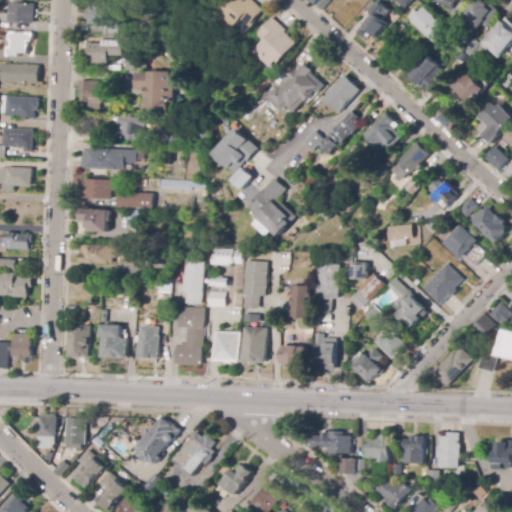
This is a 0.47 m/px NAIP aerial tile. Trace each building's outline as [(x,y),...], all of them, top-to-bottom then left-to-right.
[(35,24),(8,24),(8,4),(14,4),(14,0),(23,0),(23,4),(35,4),(35,24)] [(232,31),(213,14),(225,0),(252,0),(264,10),(250,26),(242,20),(232,31)] [(323,11),(309,0),(330,0),(332,1),(323,11)] [(406,11),(394,1),(394,0),(411,0),(414,2),(406,11)] [(459,0),(450,11),(441,4),(445,0),(459,0)] [(482,35),(472,26),(474,23),(464,15),(477,0),(485,0),(499,12),(493,19),(495,21),(482,35)] [(367,40),(357,32),(372,15),(368,12),(378,1),(390,12),(383,20),(388,24),(375,39),(371,35),(367,40)] [(104,35),(104,24),(88,25),(88,19),(85,20),(85,12),(89,12),(88,7),(110,6),(110,16),(119,16),(119,26),(117,26),(118,34),(104,35)] [(437,44),(412,22),(424,8),(446,26),(439,35),(443,38),(437,44)] [(279,62),(278,61),(271,68),(255,53),(265,42),(257,35),(273,18),(278,23),(287,31),(286,33),(298,44),(280,63),(279,62)] [(479,66),(470,57),(480,46),(481,47),(506,18),(511,23),(511,43),(498,60),(485,49),(484,50),(489,54),(479,66)] [(19,56),(7,56),(8,48),(11,48),(12,41),(9,41),(10,33),(32,34),(32,41),(28,41),(27,54),(19,54),(19,56)] [(468,57),(462,51),(474,38),(480,44),(468,57)] [(107,63),(89,63),(89,57),(86,57),(86,44),(101,44),(101,41),(117,41),(117,44),(121,44),(121,56),(107,56),(107,63)] [(125,71),(124,57),(144,56),(145,70),(125,71)] [(427,93),(410,77),(424,62),(431,69),(435,64),(442,70),(438,75),(441,78),(427,93)] [(279,107),(270,99),(279,89),(280,87),(282,89),(291,79),(289,78),(296,70),(298,72),(305,64),(313,71),(311,73),(325,86),(318,94),(315,90),(313,93),(314,95),(308,102),(306,101),(295,113),(289,107),(284,112),(279,107)] [(40,83),(2,83),(2,73),(0,73),(0,65),(40,66),(40,83)] [(471,105),(449,86),(463,70),(484,89),(471,105)] [(168,111),(144,111),(144,97),(141,97),(141,90),(133,90),(133,73),(173,73),(173,80),(173,102),(168,102),(168,111)] [(511,81),(505,89),(498,83),(508,73),(511,77),(511,81)] [(340,114),(324,99),(346,76),(361,90),(340,114)] [(99,110),(84,110),(84,102),(81,102),(81,96),(79,96),(79,82),(100,82),(100,94),(103,94),(103,103),(99,103),(99,110)] [(34,117),(6,116),(6,97),(34,98),(34,117)] [(511,122),(491,145),(480,135),(487,127),(475,117),(489,102),(496,109),(499,105),(511,116),(511,122)] [(453,132),(437,117),(449,105),(465,119),(453,132)] [(333,155),(323,145),(333,134),(332,134),(353,112),(359,118),(357,120),(362,125),(359,128),(360,128),(344,145),(341,142),(339,144),(341,146),(333,155)] [(378,147),(373,141),(372,141),(365,134),(387,112),(400,125),(378,147)] [(142,141),(116,139),(118,118),(144,119),(143,132),(142,132),(142,141)] [(198,144),(198,129),(200,129),(200,128),(209,128),(209,144),(198,144)] [(511,145),(503,138),(511,128),(511,145)] [(34,148),(10,147),(10,146),(3,145),(4,137),(0,137),(0,133),(4,133),(4,129),(34,130),(34,148)] [(236,129),(259,148),(237,174),(214,154),(236,129)] [(315,150),(306,142),(315,131),(324,140),(315,150)] [(179,146),(162,146),(162,137),(179,138),(179,146)] [(414,172),(401,160),(419,142),(431,154),(414,172)] [(347,169),(340,162),(343,158),(342,158),(355,144),(364,152),(351,166),(350,165),(347,169)] [(500,171),(485,158),(495,147),(510,160),(500,171)] [(143,171),(135,171),(135,167),(137,167),(137,164),(125,164),(125,169),(84,169),(84,156),(86,156),(86,149),(137,150),(137,153),(143,153),(143,171)] [(511,176),(508,181),(502,175),(511,164),(511,176)] [(15,192),(1,192),(1,184),(0,183),(0,173),(1,173),(1,168),(8,169),(8,168),(33,169),(33,187),(15,186),(15,192)] [(242,191),(233,182),(244,169),(254,179),(242,191)] [(414,195),(406,187),(416,177),(424,185),(414,195)] [(280,237),(249,207),(276,178),(280,182),(288,190),(280,198),(279,199),(280,199),(299,218),(280,237)] [(143,188),(133,187),(133,179),(143,180),(143,188)] [(448,208),(429,189),(439,179),(445,185),(448,182),(456,190),(453,192),(458,197),(448,208)] [(111,200),(83,199),(83,180),(112,181),(111,200)] [(192,192),(161,190),(162,180),(208,183),(208,188),(192,187),(192,192)] [(226,199),(224,195),(219,197),(216,190),(221,187),(222,189),(227,187),(232,197),(226,199)] [(154,209),(119,208),(120,193),(154,194),(154,209)] [(469,217),(461,210),(471,199),(479,206),(469,217)] [(499,245),(473,220),(484,209),(486,211),(489,208),(498,217),(499,215),(507,222),(505,224),(505,225),(508,227),(508,234),(506,237),(499,245)] [(109,235),(93,235),(93,232),(89,231),(89,229),(85,229),(86,221),(83,221),(83,210),(110,211),(109,235)] [(140,227),(131,226),(132,210),(141,211),(140,227)] [(389,226),(390,246),(418,244),(416,224),(389,226)] [(463,259),(446,243),(463,225),(480,241),(463,259)] [(30,250),(5,249),(6,233),(17,234),(17,235),(33,236),(33,243),(30,243),(30,250)] [(114,263),(83,263),(83,254),(84,254),(84,246),(87,246),(111,246),(111,247),(118,247),(118,258),(114,258),(114,263)] [(477,265),(468,257),(479,246),(488,254),(477,265)] [(243,250),(243,263),(230,263),(230,265),(215,265),(212,265),(212,255),(216,255),(216,249),(243,250)] [(15,259),(0,259),(0,270),(15,270),(15,259)] [(183,288),(184,260),(204,260),(204,288),(203,304),(186,304),(187,293),(183,292),(183,288)] [(246,287),(247,262),(269,263),(268,287),(268,297),(261,297),(261,309),(246,308),(246,287)] [(367,280),(352,279),(353,263),(368,264),(367,280)] [(318,287),(319,265),(341,265),(340,287),(340,298),(333,298),(333,312),(318,312),(318,287)] [(428,286),(448,265),(464,280),(459,286),(456,289),(458,291),(452,297),(450,295),(442,304),(425,289),(428,286)] [(0,285),(1,278),(2,278),(2,273),(17,274),(17,276),(33,277),(33,288),(29,288),(29,289),(28,297),(0,296),(0,285)] [(362,286),(374,274),(386,285),(385,286),(371,301),(370,300),(364,307),(354,298),(361,291),(359,290),(362,286)] [(230,287),(211,285),(211,276),(231,278),(230,287)] [(158,288),(158,279),(171,279),(171,288),(171,293),(158,293),(158,288)] [(388,286),(395,279),(403,286),(413,295),(413,296),(427,309),(425,311),(428,314),(415,328),(409,322),(407,324),(398,316),(402,311),(398,307),(400,305),(396,302),(400,298),(388,286)] [(294,287),(294,286),(308,287),(311,287),(311,318),(293,317),(294,287)] [(225,308),(209,307),(209,292),(226,293),(225,308)] [(500,323),(491,315),(502,302),(511,311),(508,314),(511,316),(511,318),(507,323),(503,320),(500,323)] [(376,325),(366,316),(374,307),(384,316),(376,325)] [(203,365),(178,365),(179,345),(187,345),(188,329),(179,328),(180,308),(204,309),(203,365)] [(263,314),(263,322),(247,322),(247,314),(263,314)] [(482,342),(471,331),(486,315),(497,326),(482,342)] [(128,360),(102,358),(103,338),(104,325),(124,326),(123,339),(129,339),(128,360)] [(92,358),(71,358),(72,326),(93,327),(92,358)] [(160,360),(140,359),(141,336),(142,336),(142,327),(160,328),(159,336),(161,336),(160,360)] [(260,366),(254,365),(254,363),(244,363),(245,328),(269,329),(268,364),(260,364),(260,366)] [(28,361),(18,361),(18,358),(14,358),(14,335),(16,335),(16,330),(20,330),(20,335),(26,335),(26,330),(31,330),(31,335),(32,335),(32,341),(33,341),(33,357),(28,357),(28,361)] [(393,359),(376,342),(381,336),(384,338),(391,330),(406,345),(393,359)] [(511,360),(496,356),(503,330),(511,332),(511,360)] [(241,362),(216,362),(216,332),(241,333),(241,362)] [(337,370),(316,370),(316,342),(317,342),(317,335),(324,335),(324,333),(335,333),(335,340),(337,340),(337,370)] [(9,372),(0,372),(0,340),(10,340),(9,372)] [(300,365),(288,365),(288,363),(282,363),(282,347),(308,347),(308,363),(300,363),(300,365)] [(449,387),(435,374),(456,352),(456,353),(462,347),(475,360),(449,387)] [(373,383),(357,368),(359,366),(357,364),(365,355),(368,357),(375,349),(385,358),(379,364),(385,370),(373,383)] [(495,373),(479,370),(483,354),(498,357),(495,373)] [(55,449),(40,449),(42,417),(43,417),(43,414),(58,415),(58,418),(57,445),(55,445),(55,449)] [(83,449),(69,449),(69,444),(68,444),(69,418),(75,418),(75,415),(83,415),(83,419),(88,419),(87,445),(83,445),(83,449)] [(156,466),(150,462),(149,464),(140,457),(143,453),(137,449),(164,416),(182,431),(161,457),(162,458),(156,466)] [(193,476),(175,461),(192,439),(197,432),(204,437),(206,436),(208,437),(209,436),(218,443),(213,449),(216,452),(213,457),(214,458),(208,465),(205,462),(193,476)] [(339,456),(329,456),(330,448),(313,447),(313,437),(323,437),(323,433),(330,433),(330,432),(345,432),(345,436),(353,437),(352,454),(339,454),(339,456)] [(460,469),(440,468),(440,458),(439,458),(439,447),(441,447),(441,437),(447,437),(448,433),(461,433),(461,446),(462,446),(462,458),(460,458),(460,469)] [(390,463),(380,462),(380,458),(368,458),(368,439),(378,440),(378,437),(382,437),(382,435),(391,435),(390,463)] [(425,464),(405,463),(406,451),(403,451),(404,440),(411,440),(412,438),(417,438),(417,437),(426,437),(425,464)] [(504,471),(495,470),(496,452),(498,452),(499,443),(508,444),(508,441),(511,441),(511,469),(505,469),(504,471)] [(106,468),(88,486),(76,475),(85,466),(78,460),(88,450),(95,457),(106,468)] [(357,475),(342,474),(343,459),(365,460),(364,472),(357,472),(357,475)] [(61,478),(54,472),(64,461),(71,467),(61,478)] [(226,499),(217,491),(234,470),(236,472),(242,465),(245,468),(246,467),(254,473),(234,498),(230,494),(226,499)] [(439,483),(431,483),(431,471),(439,471),(439,483)] [(128,490),(110,508),(99,497),(107,489),(100,482),(110,472),(117,479),(128,490)] [(0,495),(0,473),(11,484),(0,495)] [(377,485),(361,483),(362,476),(378,478),(377,485)] [(147,498),(141,493),(151,479),(158,485),(147,498)] [(282,498),(271,511),(254,511),(249,508),(252,505),(251,504),(269,481),(282,490),(285,493),(282,498)] [(395,510),(385,501),(387,499),(376,490),(382,483),(386,487),(390,482),(395,486),(397,484),(401,487),(404,483),(412,490),(395,510)] [(420,497),(415,493),(423,483),(431,490),(427,495),(424,493),(420,497)] [(121,511),(122,511),(119,508),(132,493),(136,497),(134,499),(150,511),(121,511)] [(0,511),(17,495),(24,501),(23,502),(29,509),(27,511),(28,511),(0,511)] [(412,511),(414,510),(413,509),(417,504),(418,505),(423,499),(428,503),(431,499),(440,507),(435,511),(412,511)] [(189,511),(188,511),(199,500),(211,511),(189,511)] [(488,511),(475,511),(484,501),(492,508),(488,511)]
